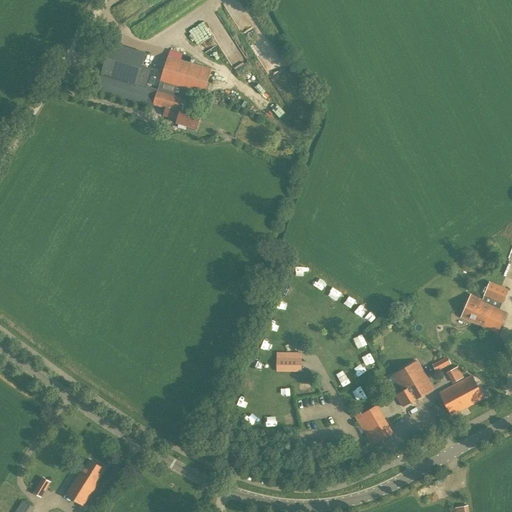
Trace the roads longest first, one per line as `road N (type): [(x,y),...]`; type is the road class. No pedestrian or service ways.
road 1 (secondary): [(511,420),(357,499),(294,505),(227,490)]
road 2 (secondary): [(227,490),(141,445),(0,346)]
road 3 (unclassified): [(0,163),(95,0)]
